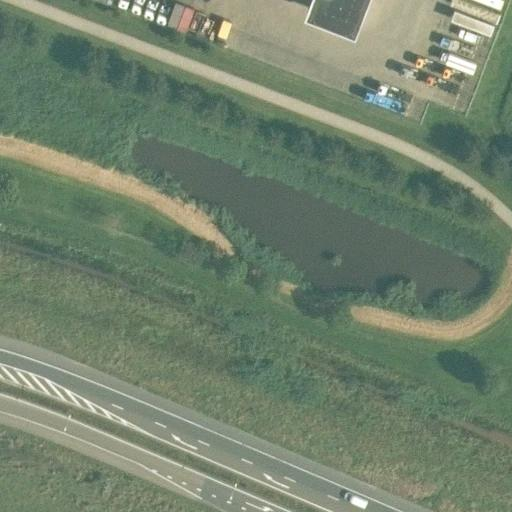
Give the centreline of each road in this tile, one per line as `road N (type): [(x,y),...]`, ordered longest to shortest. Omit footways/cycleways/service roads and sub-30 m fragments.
road 1 (motorway): [(374,511),(163,418),(0,357)]
road 2 (motorway): [(0,404),(59,420),(267,511)]
road 3 (unknown): [(254,0),(357,45),(408,0)]
